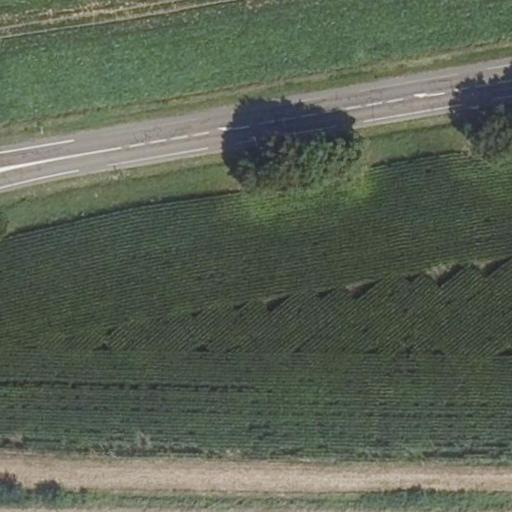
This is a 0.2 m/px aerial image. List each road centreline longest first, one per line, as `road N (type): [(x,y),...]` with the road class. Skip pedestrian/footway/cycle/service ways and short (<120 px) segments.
road 1 (secondary): [(0,183),(351,107)]
road 2 (secondary): [(351,107),(0,159)]
road 3 (secondary): [(351,107),(511,79)]
